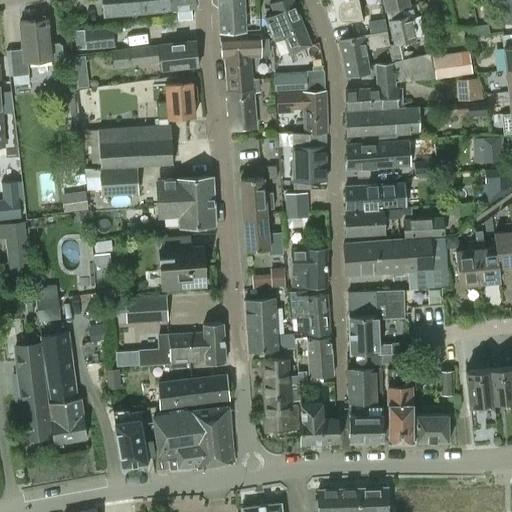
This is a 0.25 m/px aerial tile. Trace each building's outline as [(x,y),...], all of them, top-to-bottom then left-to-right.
[(101,0),(103,18),(169,12),(170,12),(168,0),(101,0)] [(168,0),(170,12),(176,11),(178,21),(192,20),(190,10),(194,9),(193,0),(168,0)] [(217,0),(218,9),(219,31),(244,30),(242,0),(217,0)] [(263,18),(268,29),(273,41),(282,37),(289,55),(311,46),(292,0),(277,0),(268,4),(273,14),(263,18)] [(360,18),(356,0),(332,0),(336,22),(360,18)] [(383,0),(394,43),(389,44),(393,60),(398,80),(435,77),(429,52),(404,58),(401,43),(415,39),(409,14),(398,17),(396,8),(409,5),(408,0),(383,0)] [(339,42),(345,77),(368,73),(364,50),(388,46),(386,33),(384,18),(368,22),(370,31),(373,31),(373,35),(362,37),(362,38),(339,42)] [(10,78),(27,76),(26,65),(59,62),(62,59),(61,48),(57,45),(50,46),(48,21),(19,23),(21,50),(8,52),(10,78)] [(511,33),(501,35),(503,47),(506,69),(511,67),(511,21),(511,22),(511,31),(511,33)] [(477,25),(479,34),(489,32),(488,24),(477,25)] [(468,36),(479,34),(477,25),(467,27),(468,36)] [(114,46),(112,27),(83,30),(85,49),(114,46)] [(224,56),(226,92),(250,91),(250,84),(253,84),(252,78),(250,78),(248,56),(268,55),(268,38),(259,39),(259,36),(219,37),(220,56),(224,56)] [(159,71),(197,66),(195,42),(140,49),(141,61),(158,59),(159,71)] [(435,78),(471,73),(468,49),(431,55),(435,78)] [(374,65),(375,89),(344,90),(344,109),(388,108),(395,108),(394,89),(393,62),(374,65)] [(322,69),(274,70),(276,91),(312,90),(323,90),(323,87),(322,69)] [(455,79),(457,100),(483,97),(477,77),(455,79)] [(161,126),(97,131),(97,128),(85,129),(86,151),(90,151),(91,163),(99,163),(100,168),(135,165),(171,163),(169,126),(167,127),(166,118),(192,116),(191,100),(196,100),(195,86),(190,86),(190,83),(164,85),(165,105),(157,106),(158,118),(161,118),(161,126)] [(312,90),(276,91),(276,94),(277,109),(277,113),(293,112),(293,109),(302,108),(303,132),(325,132),(327,131),(326,89),(323,90),(312,90)] [(226,92),(229,129),(253,127),(251,90),(250,91),(226,92)] [(484,100),(443,104),(444,114),(467,112),(468,116),(485,115),(484,100)] [(344,113),(345,136),(418,131),(417,109),(344,113)] [(303,133),(280,133),(280,154),(292,154),(293,180),(325,180),(325,133),(325,132),(303,132),(303,133)] [(345,144),(345,169),(408,165),(407,140),(345,144)] [(462,169),(494,167),(500,167),(500,165),(510,165),(509,148),(498,148),(498,151),(461,153),(462,169)] [(137,194),(135,165),(100,168),(102,196),(137,194)] [(511,165),(500,167),(494,167),(494,168),(459,170),(459,182),(495,181),(495,190),(511,187),(511,165)] [(267,178),(275,178),(275,166),(267,167),(267,178)] [(179,226),(214,223),(211,175),(158,179),(161,216),(178,214),(179,226)] [(240,179),(243,215),(265,213),(265,208),(273,207),(272,191),(263,192),(262,177),(240,179)] [(0,218),(20,217),(17,180),(1,182),(2,199),(0,198),(0,218)] [(343,187),(345,209),(403,206),(402,183),(343,187)] [(285,193),(286,218),(308,217),(307,192),(285,193)] [(446,213),(457,213),(457,204),(446,204),(446,213)] [(344,213),(345,237),(383,235),(382,219),(389,218),(389,217),(400,216),(402,214),(402,208),(382,209),(382,211),(344,213)] [(243,215),(246,250),(268,249),(265,213),(243,215)] [(404,237),(441,234),(440,218),(403,220),(404,237)] [(28,255),(24,220),(0,223),(0,237),(4,237),(6,258),(28,255)] [(494,233),(495,247),(496,246),(498,266),(511,264),(511,221),(504,223),(506,231),(494,233)] [(341,244),(343,276),(423,270),(425,287),(448,285),(444,237),(428,238),(341,244)] [(483,239),(475,240),(479,282),(500,280),(498,266),(496,246),(495,247),(484,247),(483,239)] [(479,282),(475,240),(466,241),(467,249),(455,251),(459,284),(479,282)] [(274,259),(282,258),(281,246),(273,247),(274,259)] [(292,285),(327,285),(326,247),(291,246),(291,270),(295,270),(295,275),(291,275),(292,285)] [(159,250),(160,269),(162,288),(166,287),(204,285),(202,247),(159,250)] [(60,319),(57,295),(56,295),(56,288),(34,289),(37,321),(60,319)] [(404,317),(403,288),(347,291),(348,315),(374,314),(374,318),(377,318),(404,317)] [(288,291),(290,314),(308,312),(308,314),(328,313),(327,294),(306,296),(305,290),(288,291)] [(126,323),(167,320),(166,294),(125,297),(126,323)] [(242,301),(244,326),(246,350),(276,349),(273,298),(242,301)] [(330,332),(328,313),(308,314),(308,312),(290,314),(290,319),(297,318),(298,330),(309,329),(309,334),(330,332)] [(348,315),(350,354),(378,352),(377,318),(374,318),(374,314),(348,315)] [(204,363),(224,362),(221,321),(201,323),(202,332),(167,335),(168,348),(147,350),(148,364),(204,360),(204,363)] [(76,399),(72,373),(69,348),(66,331),(41,335),(51,402),(48,403),(51,421),(49,421),(52,442),(85,437),(80,398),(76,399)] [(294,335),(276,338),(276,347),(294,346),(294,335)] [(309,376),(332,374),(333,374),(330,337),(307,338),(309,376)] [(392,342),(392,351),(405,350),(404,341),(392,342)] [(26,438),(27,438),(48,435),(39,358),(41,358),(39,342),(14,345),(26,438)] [(390,353),(380,353),(380,363),(396,363),(396,353),(395,353),(390,353)] [(262,359),(264,399),(299,397),(298,374),(290,374),(289,358),(285,358),(262,359)] [(489,368),(493,404),(511,401),(511,367),(511,366),(489,368)] [(347,403),(374,402),(373,386),(380,386),(380,367),(346,368),(347,403)] [(386,369),(388,441),(413,441),(412,402),(411,402),(410,385),(409,385),(409,368),(386,369)] [(464,371),(468,406),(493,404),(489,368),(464,371)] [(453,394),(453,369),(439,370),(439,378),(437,378),(437,390),(439,390),(439,394),(453,394)] [(299,372),(299,381),(307,381),(307,372),(299,372)] [(159,407),(227,399),(224,375),(157,383),(159,407)] [(266,431),(296,430),(299,430),(298,404),(292,404),(292,399),(299,400),(299,397),(264,399),(266,431)] [(299,421),(300,437),(301,445),(337,442),(335,418),(322,419),(321,402),(300,404),(301,420),(299,421)] [(350,442),(382,441),(380,405),(354,405),(354,415),(349,415),(350,442)] [(153,417),(159,450),(160,455),(160,459),(168,458),(170,470),(197,468),(233,462),(228,406),(192,409),(153,417)] [(416,442),(449,441),(448,413),(415,414),(416,442)] [(115,423),(122,468),(147,463),(140,419),(115,423)] [(358,487),(357,511),(386,511),(385,486),(358,487)] [(342,503),(342,511),(357,511),(358,487),(317,489),(318,504),(342,503)] [(280,511),(279,502),(241,507),(241,511),(280,511)] [(318,511),(342,511),(342,503),(318,504),(318,511)]
